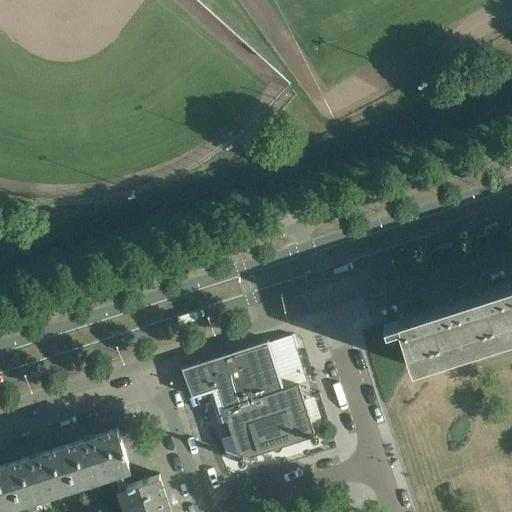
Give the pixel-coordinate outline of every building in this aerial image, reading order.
[(511,282),(383,324),(385,330),(390,328),(391,329),(399,326),(412,367),(511,335),(511,282)] [(315,430),(304,397),(299,382),(284,387),(269,339),(208,359),(239,455),(243,453),(244,457),(274,447),(275,448),(276,449),(277,449),(278,449),(279,449),(281,448),(281,447),(282,446),(282,445),(311,435),(310,432),(315,430)] [(308,397),(317,424),(326,421),(316,394),(308,397)] [(131,467),(118,427),(62,445),(75,485),(115,472),(123,470),(131,467)] [(75,485),(62,445),(8,462),(21,503),(75,485)] [(0,509),(21,503),(8,462),(0,464),(0,509)] [(127,484),(123,470),(115,472),(119,486),(127,484)] [(172,511),(160,473),(127,484),(119,486),(127,511),(172,511)]
